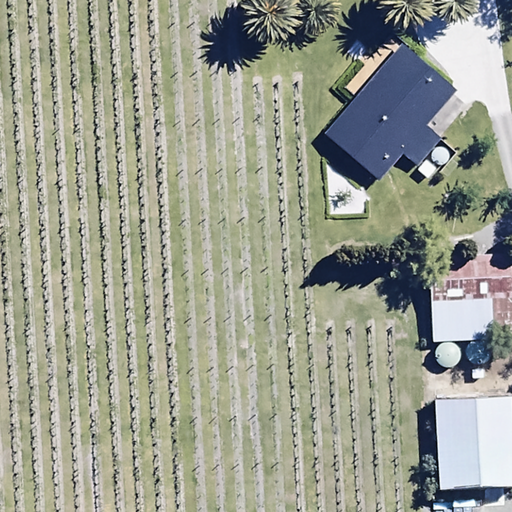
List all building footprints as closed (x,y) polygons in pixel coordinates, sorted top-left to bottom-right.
[(402,42),(324,134),(381,182),(404,155),(418,167),(443,138),(428,126),(458,90),(402,42)] [(434,318),(435,341),(511,338),(511,255),(432,259),(434,318)] [(479,364),(482,364),(486,362),(488,360),(490,357),(490,353),(490,350),(488,347),(485,345),(482,343),(479,343),(475,344),(472,346),(470,349),(468,352),(469,356),(470,359),(473,362),(476,364),(479,364)] [(448,368),(451,368),(455,366),(457,364),(459,361),(459,357),(459,354),(457,351),(454,348),(451,347),(448,347),(444,347),(441,349),(439,352),(437,356),(438,360),(439,363),(442,366),(445,368),(448,368)] [(511,397),(436,402),(441,491),(511,486),(511,397)]
